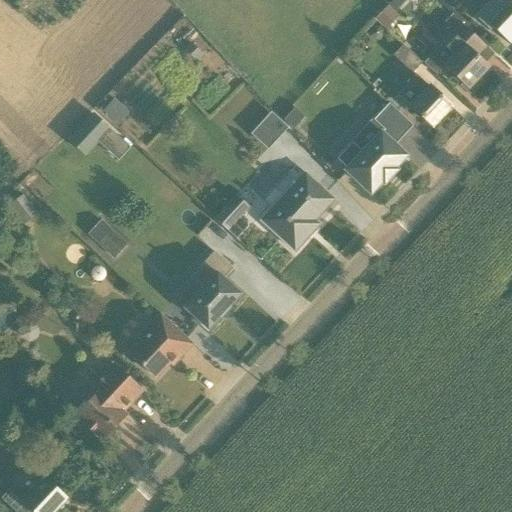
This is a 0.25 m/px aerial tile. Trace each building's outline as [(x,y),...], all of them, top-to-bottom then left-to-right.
[(407,0),(393,0),(387,6),(394,14),(408,1),(407,0)] [(511,0),(495,0),(477,20),(489,31),(492,29),(510,45),(511,43),(511,0)] [(385,30),(397,17),(394,14),(387,6),(374,19),(385,30)] [(453,31),(441,44),(454,56),(444,67),(463,84),(460,87),(469,94),(480,82),(477,80),(488,68),(484,64),(476,57),(486,47),(463,25),(461,22),(452,14),(444,22),(453,31)] [(192,43),(184,50),(195,62),(203,55),(192,43)] [(411,73),(421,63),(402,46),(393,56),(411,73)] [(451,107),(430,86),(429,86),(417,74),(397,95),(432,128),(451,107)] [(372,80),(367,85),(373,91),(378,86),(372,80)] [(114,100),(103,112),(117,125),(129,113),(114,100)] [(413,126),(389,104),(374,120),(384,130),(363,153),(353,143),(338,159),(348,169),(347,170),(372,193),(383,181),(385,183),(397,170),(395,168),(406,156),(395,146),(413,126)] [(295,108),(283,120),(292,130),(304,118),(295,108)] [(86,157),(110,130),(94,116),(70,142),(86,157)] [(84,118),(70,134),(72,137),(87,120),(84,118)] [(334,200),(305,174),(273,209),(282,217),(271,230),(295,252),(308,237),(303,233),(334,200)] [(9,206),(23,225),(37,215),(23,196),(9,206)] [(249,208),(236,196),(214,220),(227,232),(249,208)] [(189,197),(173,215),(196,236),(212,218),(189,197)] [(113,259),(126,245),(102,221),(88,235),(113,259)] [(203,288),(184,309),(208,330),(220,317),(221,318),(229,309),(228,308),(240,295),(223,279),(232,269),(214,253),(191,278),(203,288)] [(169,361),(173,356),(178,360),(192,344),(159,313),(135,337),(138,340),(127,352),(155,378),(170,362),(169,361)] [(87,403),(75,415),(85,424),(102,441),(126,415),(123,412),(142,391),(114,364),(82,398),(87,403)] [(33,511),(54,511),(66,499),(43,478),(26,496),(14,485),(0,499),(14,511),(33,511)]
